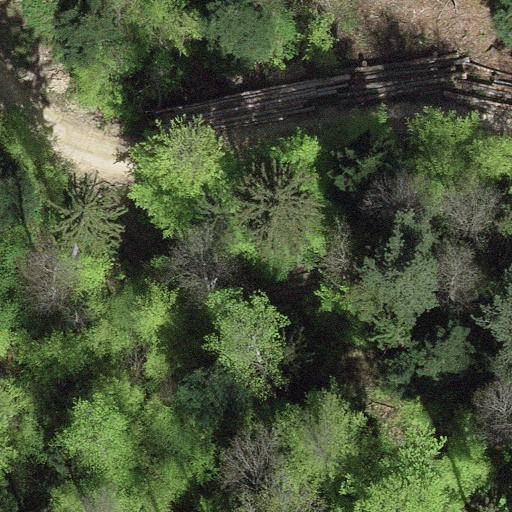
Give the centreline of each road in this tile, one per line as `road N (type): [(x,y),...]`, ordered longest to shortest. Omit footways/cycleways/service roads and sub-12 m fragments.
road 1 (track): [(0,96),(35,128),(116,156),(330,120),(442,116),(511,127)]
road 2 (track): [(73,147),(119,232),(147,256),(185,272),(228,280),(357,268),(402,272),(511,316)]
